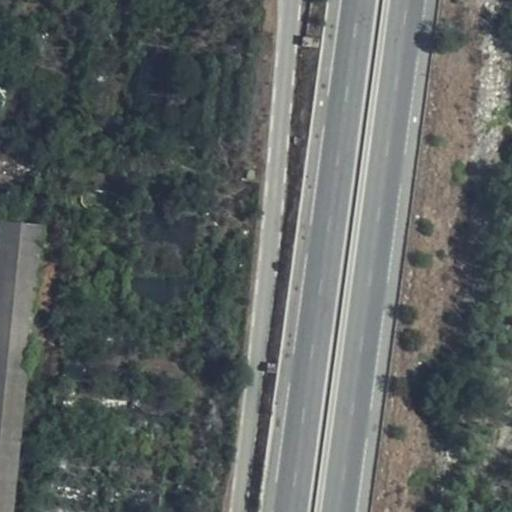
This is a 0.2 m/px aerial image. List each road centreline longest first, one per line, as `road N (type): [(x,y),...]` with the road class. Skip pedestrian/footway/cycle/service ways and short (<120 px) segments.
road 1 (trunk): [(338,511),(407,0)]
road 2 (trunk): [(358,0),(289,511)]
road 3 (unclassified): [(294,0),(236,511)]
